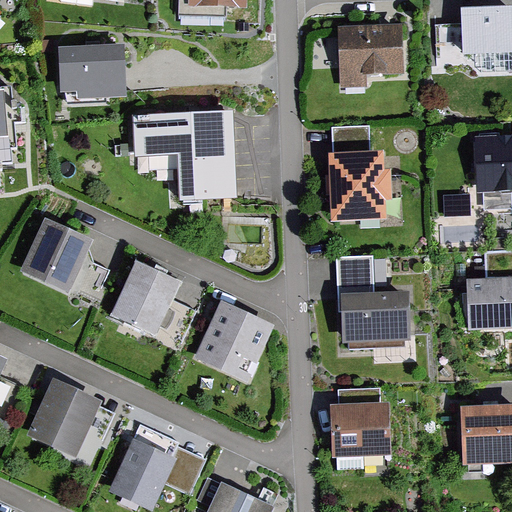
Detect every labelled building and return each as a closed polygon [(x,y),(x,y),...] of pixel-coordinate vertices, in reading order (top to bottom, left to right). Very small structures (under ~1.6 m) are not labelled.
[(511,6),(461,8),(462,53),(511,51),(511,6)] [(394,30),(332,33),(334,78),(396,76),(394,30)] [(120,54),(64,57),(65,101),(122,98),(120,54)] [(5,90),(0,90),(0,155),(12,155),(5,90)] [(235,202),(230,116),(124,122),(126,161),(178,158),(181,205),(235,202)] [(367,127),(324,128),(328,226),(382,224),(380,160),(368,160),(367,127)] [(511,189),(511,135),(475,137),(477,191),(511,189)] [(471,190),(444,191),(445,213),(472,212),(471,190)] [(64,297),(86,245),(44,227),(22,280),(64,297)] [(366,259),(333,261),(338,353),(404,349),(401,299),(369,301),(366,259)] [(177,282),(140,266),(116,323),(153,339),(177,282)] [(511,333),(511,283),(467,285),(468,335),(511,333)] [(268,323),(218,303),(195,361),(245,382),(268,323)] [(0,382),(8,365),(0,361),(0,382)] [(94,405),(53,387),(27,445),(69,463),(94,405)] [(380,389),(340,391),(340,408),(331,409),(333,460),(394,458),(392,408),(381,409),(380,389)] [(511,462),(511,404),(461,406),(463,464),(511,462)] [(149,510),(178,443),(143,428),(114,494),(149,510)] [(262,511),(266,504),(219,485),(207,511),(262,511)]
